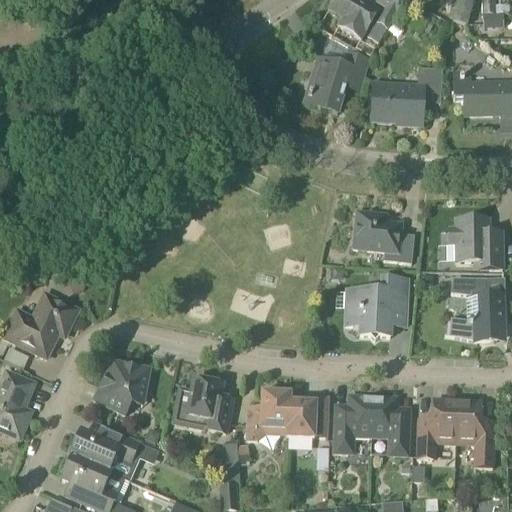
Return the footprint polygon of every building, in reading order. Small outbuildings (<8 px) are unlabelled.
[(335,30),(358,45),(363,36),(376,15),(351,0),(336,0),(327,15),(340,23),(335,30)] [(375,26),(388,33),(402,7),(390,0),(381,0),(379,5),(385,8),(375,26)] [(451,25),(465,29),(472,6),(458,2),(451,25)] [(480,3),(481,19),(507,19),(507,8),(495,9),(495,3),(480,3)] [(412,29),(427,38),(434,25),(419,16),(412,29)] [(303,108),(337,118),(343,95),(357,100),(368,65),(347,59),(344,71),(317,63),(303,108)] [(499,120),(499,136),(511,135),(511,69),(511,87),(470,88),(470,80),(452,80),(453,105),(462,104),(462,121),(499,120)] [(404,131),(420,132),(422,108),(440,109),(442,74),(417,73),(416,91),(372,89),(370,127),(404,129),(404,131)] [(382,266),(410,269),(414,240),(400,239),(401,229),(384,227),(385,220),(356,217),(352,254),(383,257),(382,266)] [(488,267),(488,275),(501,275),(501,251),(488,251),(488,224),(455,224),(455,235),(447,235),(448,249),(455,249),(455,268),(488,267)] [(343,273),(331,272),(331,284),(342,284),(343,273)] [(431,290),(432,279),(420,278),(420,290),(431,290)] [(359,341),(389,342),(389,331),(404,331),(406,285),(381,284),(380,297),(346,295),(344,331),(359,332),(359,341)] [(458,343),(466,345),(471,346),(475,346),(480,346),(485,346),(504,345),(503,301),(485,302),(484,286),(456,285),(454,299),(477,302),(477,320),(471,326),(449,323),(448,342),(458,343)] [(3,343),(42,362),(47,351),(51,352),(61,331),(64,332),(65,332),(66,332),(67,332),(68,332),(69,331),(70,330),(77,315),(44,299),(32,323),(16,316),(3,343)] [(93,405),(124,421),(132,405),(142,407),(149,374),(112,367),(93,405)] [(0,391),(0,436),(18,444),(30,417),(22,414),(33,388),(6,377),(0,391)] [(170,431),(210,439),(210,436),(225,439),(232,404),(218,401),(221,389),(194,384),(192,395),(178,392),(170,431)] [(286,437),(288,401),(288,399),(261,398),(261,412),(248,412),(247,436),(246,446),(257,446),(269,437),(286,437)] [(286,442),(313,443),(313,442),(325,443),(326,416),(314,415),(314,402),(288,401),(286,437),(286,442)] [(354,444),(370,445),(372,402),(348,401),(347,413),(345,417),(333,416),(332,459),(347,459),(354,460),(354,444)] [(386,461),(408,462),(409,419),(398,419),(396,415),(396,403),(372,402),(370,445),(387,445),(386,461)] [(437,448),(454,449),(456,406),(432,405),(431,425),(417,424),(416,451),(415,466),(436,467),(437,448)] [(472,474),(491,475),(493,427),(479,426),(480,406),(456,406),(454,449),(473,450),(472,474)] [(110,478),(123,484),(128,486),(138,463),(133,460),(138,449),(93,429),(88,440),(79,436),(69,460),(71,461),(110,478)] [(154,448),(158,440),(149,435),(145,444),(154,448)] [(237,452),(239,472),(249,471),(247,451),(237,452)] [(316,453),(315,464),(328,464),(328,454),(316,453)] [(117,499),(123,484),(110,478),(71,461),(61,485),(69,489),(64,500),(91,511),(110,511),(116,498),(117,499)] [(402,470),(401,478),(409,478),(410,470),(402,470)] [(218,491),(219,511),(237,511),(236,490),(218,491)] [(45,511),(70,511),(50,503),(45,511)]
